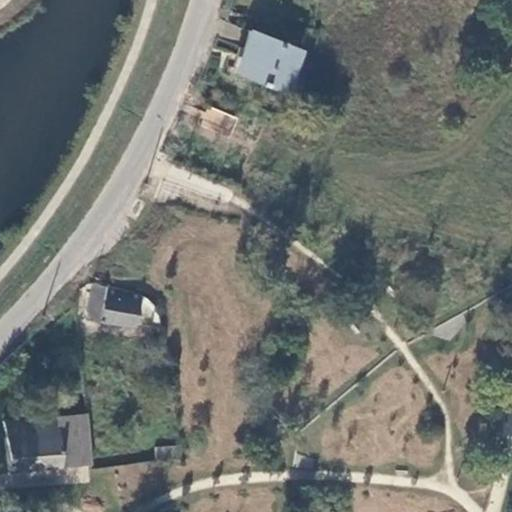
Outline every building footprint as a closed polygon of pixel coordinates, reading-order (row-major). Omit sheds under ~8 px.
[(235,75),(282,93),(300,51),(250,31),(242,48),(246,49),(235,75)] [(314,104),(306,103),(305,111),(312,112),(314,104)] [(161,338),(160,337),(158,320),(154,311),(149,300),(130,291),(93,280),(92,282),(83,319),(133,329),(134,325),(140,327),(138,336),(161,338)] [(59,467),(90,464),(85,415),(3,422),(6,472),(59,468),(59,467)] [(153,460),(181,458),(179,446),(171,447),(152,449),(153,460)]
